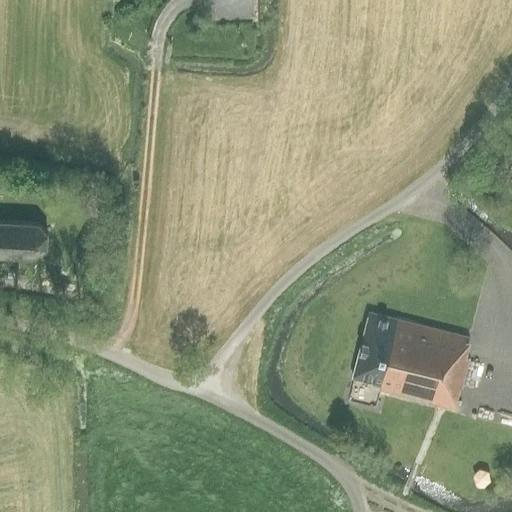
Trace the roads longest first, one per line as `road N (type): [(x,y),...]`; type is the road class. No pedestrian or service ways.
road 1 (unclassified): [(199,392),(280,286),(412,193),(483,124),(511,83)]
road 2 (unclassified): [(0,321),(78,342),(199,392)]
road 3 (unclassified): [(199,392),(314,452),(341,475),(359,511)]
